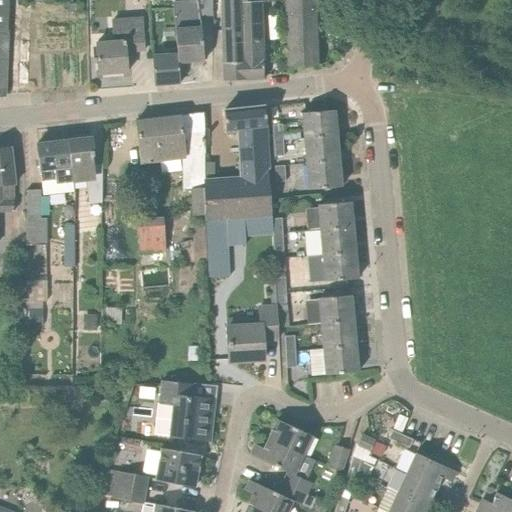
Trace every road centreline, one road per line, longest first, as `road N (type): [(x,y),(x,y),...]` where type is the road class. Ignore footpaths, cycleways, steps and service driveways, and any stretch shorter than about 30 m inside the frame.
road 1 (residential): [(0,118),(361,80)]
road 2 (residential): [(392,383),(361,80)]
road 3 (residential): [(218,511),(236,415),(247,398),(261,391),(319,414),(392,383)]
